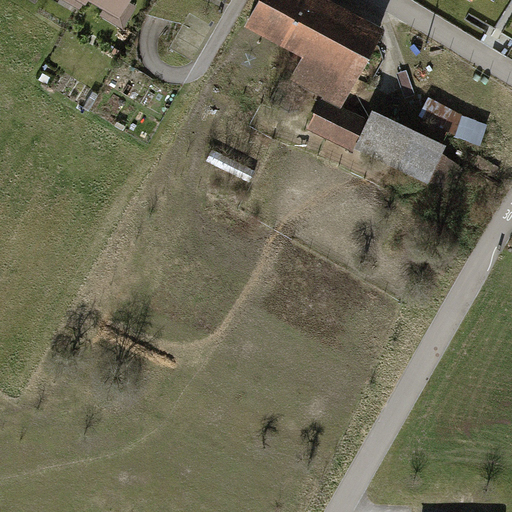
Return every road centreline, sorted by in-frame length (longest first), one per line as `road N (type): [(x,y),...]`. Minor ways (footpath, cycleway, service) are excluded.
road 1 (residential): [(337,511),(511,216)]
road 2 (residential): [(511,76),(384,0)]
